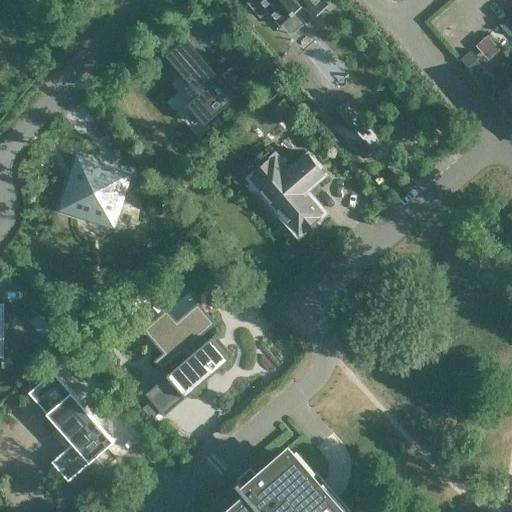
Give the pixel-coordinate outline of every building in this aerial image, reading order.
[(250,0),(248,2),(260,16),(267,10),(280,25),(297,11),(308,24),(328,6),(322,0),(250,0)] [(185,38),(165,55),(199,94),(187,105),(205,125),(249,86),(231,66),(219,76),(185,38)] [(276,153),(240,184),(250,195),(254,200),(292,243),(326,213),(327,212),(313,196),(308,190),(327,174),(308,153),(290,169),(276,153)] [(80,161),(65,207),(111,222),(126,176),(80,161)] [(426,261),(381,301),(396,318),(404,327),(410,322),(427,342),(467,308),(477,320),(479,318),(477,316),(493,302),(494,303),(501,297),(493,287),(511,270),(511,265),(472,220),(450,239),(447,235),(446,236),(443,232),(421,251),(418,247),(415,249),(426,261)] [(153,341),(153,342),(162,353),(154,361),(162,370),(172,361),(184,350),(189,356),(167,376),(184,396),(232,355),(214,335),(197,349),(192,343),(216,323),(198,303),(153,341)] [(53,371),(28,393),(59,428),(51,434),(65,450),(51,462),(68,482),(114,442),(53,371)] [(155,415),(159,411),(150,401),(142,408),(151,418),(155,415)] [(244,492),(221,511),(342,511),(333,501),(320,487),(321,486),(319,483),(312,475),(311,476),(290,452),(269,471),(269,470),(268,471),(265,468),(266,467),(265,465),(255,474),(256,475),(243,486),(239,482),(237,484),(244,492)]
